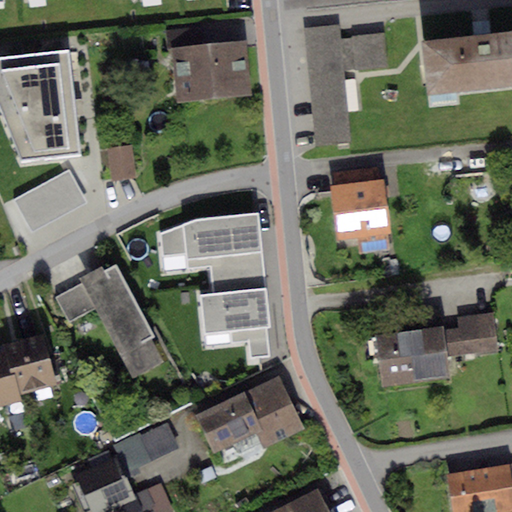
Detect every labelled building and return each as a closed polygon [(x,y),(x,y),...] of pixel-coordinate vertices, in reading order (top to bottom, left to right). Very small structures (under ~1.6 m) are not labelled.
[(339,25),(305,29),(317,148),(350,145),(342,72),(389,67),(385,32),(340,37),(339,25)] [(170,50),(202,47),(200,27),(168,30),(170,50)] [(511,30),(484,34),(422,40),(428,96),(511,86),(511,30)] [(202,47),(170,50),(175,102),(248,95),(243,43),(202,47)] [(67,50),(0,57),(0,109),(20,158),(77,151),(67,50)] [(133,146),(107,148),(110,182),(136,179),(133,146)] [(332,172),(333,186),(379,180),(378,167),(332,172)] [(69,171),(16,199),(32,230),(85,201),(69,171)] [(333,186),(330,186),(336,240),(390,234),(384,180),(379,180),(333,186)] [(195,220),(158,234),(160,257),(185,254),(187,269),(211,266),(213,292),(264,286),(258,214),(195,220)] [(100,267),(78,279),(81,284),(95,309),(132,378),(162,362),(150,340),(156,337),(116,265),(103,272),(100,267)] [(95,309),(81,284),(55,298),(69,323),(95,309)] [(213,292),(199,293),(203,334),(228,332),(229,342),(247,340),(249,359),(269,357),(266,327),(269,327),(264,286),(213,292)] [(459,328),(441,331),(445,357),(497,351),(492,313),(457,318),(459,328)] [(441,328),(374,336),(380,387),(447,379),(445,357),(441,331),(441,328)] [(2,345),(4,350),(16,394),(54,385),(42,335),(2,345)] [(0,351),(0,404),(17,400),(16,394),(4,350),(0,351)] [(281,377),(193,416),(210,452),(256,432),(263,449),(305,430),(281,377)] [(110,446),(116,458),(124,474),(179,449),(167,423),(140,436),(139,433),(110,446)] [(116,458),(74,476),(90,511),(105,511),(121,505),(135,499),(124,474),(116,458)] [(511,487),(508,464),(446,474),(451,511),(500,511),(511,510),(511,487)] [(162,488),(135,499),(121,505),(123,511),(144,511),(154,508),(155,511),(169,511),(172,511),(162,488)] [(326,511),(317,492),(275,511),(326,511)]
